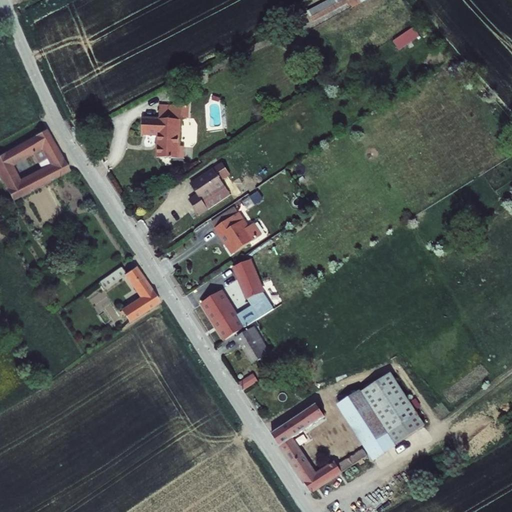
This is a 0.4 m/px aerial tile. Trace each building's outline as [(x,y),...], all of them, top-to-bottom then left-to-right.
[(306,30),(364,0),(325,0),(298,14),(306,30)] [(414,26),(392,40),(399,51),(421,38),(414,26)] [(190,105),(159,104),(159,118),(143,118),(142,134),(158,134),(157,157),(184,158),(184,145),(180,145),(180,119),(184,119),(184,117),(190,117),(190,105)] [(58,149),(46,130),(0,155),(0,176),(3,182),(16,174),(10,164),(39,147),(45,157),(58,149)] [(58,149),(45,157),(50,164),(62,156),(58,149)] [(62,156),(50,164),(21,182),(8,190),(16,202),(71,169),(62,156)] [(231,175),(223,162),(192,182),(199,193),(190,198),(200,213),(231,193),(223,180),(231,175)] [(16,174),(3,182),(8,190),(21,182),(16,174)] [(243,200),(248,208),(263,199),(258,191),(243,200)] [(250,226),(240,211),(217,227),(227,242),(228,241),(236,252),(263,234),(255,223),(250,226)] [(269,304),(251,263),(235,270),(253,311),(269,304)] [(122,310),(131,323),(161,303),(152,289),(151,290),(136,267),(128,273),(124,267),(103,281),(101,282),(106,289),(124,277),(139,299),(122,310)] [(220,292),(202,303),(224,339),(252,321),(247,314),(238,320),(220,292)] [(270,352),(253,326),(237,337),(254,363),(270,352)] [(333,397),(374,462),(427,425),(391,372),(361,390),(355,382),(333,397)] [(257,381),(253,375),(241,383),(245,390),(257,381)] [(318,403),(273,433),(315,493),(368,457),(362,450),(337,467),(334,464),(317,475),(292,439),(326,415),(318,403)]
